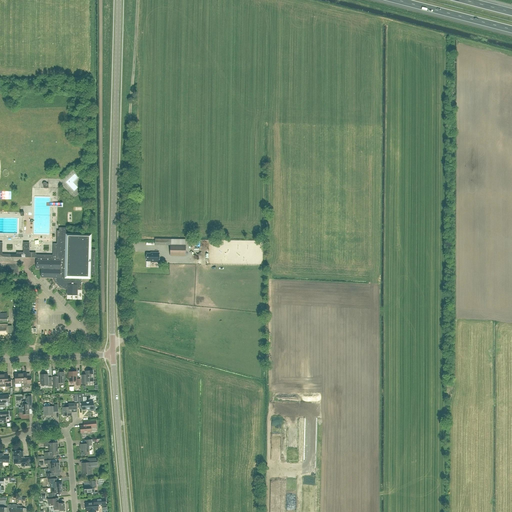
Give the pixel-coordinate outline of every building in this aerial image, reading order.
[(41,278),(48,278),(54,278),(54,282),(61,289),(64,289),(67,289),(67,295),(77,295),(77,290),(81,290),(81,279),(90,279),(90,275),(95,275),(95,250),(91,249),(91,234),(66,234),(66,228),(59,228),(59,231),(57,231),(56,258),(37,258),(36,269),(41,269),(41,278)] [(186,245),(170,245),(170,256),(185,256),(186,245)] [(159,262),(159,253),(153,253),(153,254),(146,254),(146,261),(151,261),(150,262),(159,262)] [(8,334),(12,334),(11,326),(7,326),(7,325),(0,325),(0,337),(4,337),(4,336),(8,336),(8,334)] [(87,382),(93,381),(93,371),(85,371),(85,376),(82,376),(82,384),(87,384),(87,382)] [(58,383),(64,383),(64,372),(56,373),(57,377),(53,378),(53,388),(59,387),(58,383)] [(77,386),(81,385),(80,379),(77,379),(76,372),(69,372),(70,382),(77,382),(77,386)] [(21,383),(21,373),(15,374),(15,380),(12,380),(12,387),(15,387),(15,384),(21,383)] [(21,373),(21,383),(24,383),(26,387),(27,387),(30,387),(30,378),(27,378),(27,373),(21,373)] [(2,384),(2,387),(11,387),(11,379),(8,379),(8,374),(2,374),(2,384)] [(48,387),(52,386),(52,377),(48,377),(48,375),(41,376),(41,386),(48,386),(48,387)] [(6,402),(9,402),(8,395),(0,395),(0,396),(0,399),(0,407),(6,407),(6,402)] [(22,401),(22,405),(23,414),(29,414),(29,407),(32,407),(31,396),(25,396),(26,401),(22,401)] [(93,410),(94,410),(94,409),(95,408),(95,407),(94,407),(94,406),(93,405),(93,401),(83,402),(82,398),(78,398),(79,407),(82,407),(82,410),(90,410),(91,410),(92,411),(92,410),(93,410)] [(44,407),(44,416),(47,416),(48,417),(49,417),(50,416),(50,415),(53,415),(53,411),(55,411),(55,412),(58,412),(58,404),(54,405),(55,406),(53,406),(50,406),(50,404),(49,403),(45,404),(44,404),(44,407)] [(62,405),(62,407),(63,416),(66,416),(66,417),(67,417),(68,417),(69,416),(72,416),(72,412),(74,411),(74,412),(77,412),(77,404),(73,404),(68,404),(62,405)] [(6,417),(9,417),(8,412),(2,412),(3,415),(0,415),(0,422),(6,422),(6,417)] [(84,426),(80,426),(81,433),(91,432),(91,427),(96,427),(96,421),(83,422),(84,426)] [(89,446),(92,445),(91,439),(85,440),(85,444),(80,444),(81,449),(82,456),(90,455),(89,446)] [(49,446),(49,449),(58,449),(57,443),(52,443),(52,440),(44,441),(45,447),(49,446)] [(58,455),(58,449),(49,449),(49,452),(45,453),(45,456),(44,456),(45,459),(54,458),(53,455),(58,455)] [(22,466),(30,466),(29,458),(23,458),(23,451),(13,452),(14,464),(21,463),(22,466)] [(9,463),(9,457),(2,456),(3,454),(0,454),(0,466),(2,467),(2,462),(9,463)] [(90,463),(97,462),(97,458),(86,459),(86,463),(82,463),(83,475),(91,474),(91,473),(92,473),(91,470),(90,463)] [(49,468),(61,467),(59,467),(59,463),(52,463),(51,460),(44,461),(45,464),(48,464),(49,468)] [(53,473),(61,472),(61,467),(49,468),(48,469),(48,473),(46,474),(47,477),(54,477),(53,473)] [(61,487),(62,487),(62,481),(56,482),(56,478),(48,479),(48,483),(51,483),(51,488),(61,487)] [(85,493),(90,492),(90,495),(91,495),(93,495),(94,494),(94,492),(94,487),(96,486),(96,481),(89,481),(89,485),(84,486),(85,493)] [(51,488),(50,488),(51,493),(48,493),(49,497),(55,497),(54,493),(61,493),(61,487),(51,488)] [(64,511),(64,503),(59,503),(58,498),(48,499),(49,506),(54,506),(54,510),(59,510),(59,511),(64,511)] [(93,499),(93,502),(85,503),(86,511),(89,511),(88,511),(95,511),(95,510),(98,510),(98,506),(106,506),(105,498),(93,499)]
